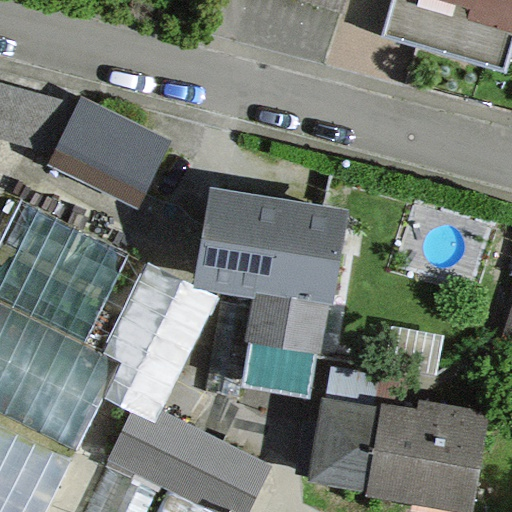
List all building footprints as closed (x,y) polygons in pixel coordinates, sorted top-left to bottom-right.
[(310,0),(344,11),(347,0),(310,0)] [(511,57),(511,0),(393,0),(384,34),(509,69),(511,57)] [(77,109),(0,84),(0,134),(58,148),(77,109)] [(166,144),(81,102),(77,109),(58,148),(143,190),(166,144)] [(130,253),(23,198),(0,242),(0,299),(87,342),(130,253)] [(340,219),(219,198),(208,263),(200,262),(199,269),(208,271),(207,274),(226,277),(261,283),(254,322),(320,333),(340,219)] [(254,322),(261,283),(226,277),(206,390),(241,396),(254,322)] [(0,299),(0,410),(77,449),(122,360),(87,342),(0,299)] [(370,484),(383,409),(326,399),(313,474),(370,484)] [(163,483),(190,429),(138,403),(111,457),(163,483)] [(421,416),(383,409),(370,484),(411,491),(413,479),(475,489),(488,414),(423,403),(421,416)] [(44,511),(71,458),(0,422),(0,511),(44,511)] [(237,511),(261,465),(190,429),(163,483),(221,511),(237,511)]
